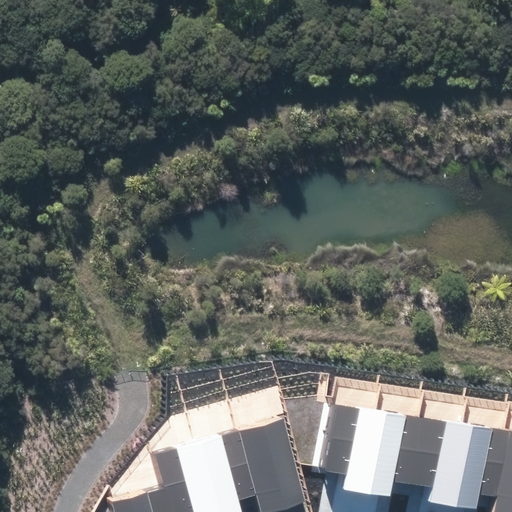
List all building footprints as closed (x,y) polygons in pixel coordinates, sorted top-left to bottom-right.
[(361,492),(375,408),(330,400),(318,469),(346,474),(344,489),(361,492)] [(419,415),(375,408),(361,492),(391,497),(394,481),(407,483),(419,415)] [(282,415),(239,427),(258,495),(262,511),(263,511),(305,501),(282,415)] [(462,422),(419,415),(407,483),(426,487),(424,501),(448,505),(462,422)] [(506,429),(462,422),(448,505),(477,510),(480,493),(495,496),(506,429)] [(258,495),(239,427),(194,439),(213,511),(243,511),(240,500),(258,495)] [(511,511),(511,430),(506,429),(495,496),(492,511),(511,511)] [(213,511),(194,439),(151,450),(160,484),(167,511),(213,511)] [(167,511),(160,484),(109,498),(112,511),(167,511)]
